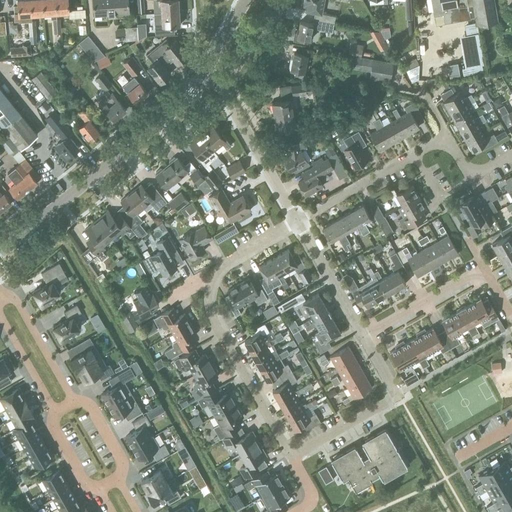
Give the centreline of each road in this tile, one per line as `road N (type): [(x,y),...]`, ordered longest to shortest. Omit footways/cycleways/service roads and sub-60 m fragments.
road 1 (residential): [(292,454),(215,320),(210,295),(221,269),(298,223)]
road 2 (tertiary): [(0,252),(174,109),(202,74)]
road 3 (residential): [(224,90),(298,223)]
road 4 (residential): [(365,338),(485,270)]
road 5 (residential): [(298,223),(417,157)]
road 6 (residential): [(365,338),(298,223)]
road 7 (residential): [(73,400),(15,299),(0,295)]
road 8 (residential): [(396,394),(292,454)]
